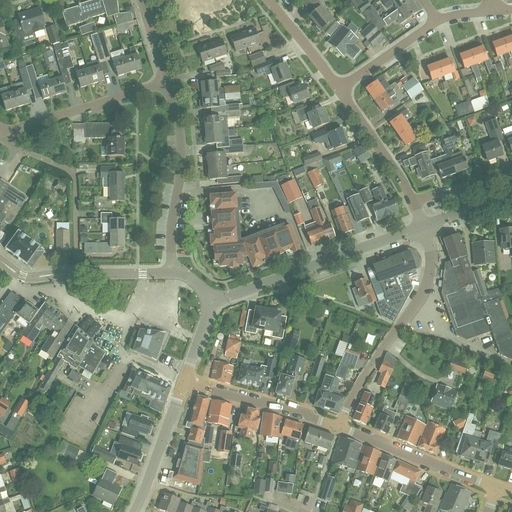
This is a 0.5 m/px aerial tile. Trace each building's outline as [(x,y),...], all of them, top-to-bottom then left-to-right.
[(89,6),(93,18),(106,14),(107,18),(119,15),(116,0),(99,0),(100,2),(89,6)] [(382,0),(382,1),(387,9),(394,4),(398,9),(410,1),(409,0),(382,0)] [(316,24),(313,27),(319,33),(332,22),(332,23),(335,20),(325,7),(324,8),(319,1),(308,10),(312,14),(310,17),(316,24)] [(371,7),(367,1),(357,8),(362,14),(364,12),(371,7)] [(406,21),(406,20),(418,11),(410,1),(398,9),(393,13),(384,19),(382,20),(386,25),(387,27),(396,20),(400,25),(406,21)] [(93,18),(89,6),(81,8),(80,5),(79,6),(79,8),(63,12),(67,27),(88,21),(88,20),(93,18)] [(374,5),(371,7),(364,12),(371,24),(374,26),(382,20),(384,19),(374,5)] [(33,29),(32,30),(33,33),(45,30),(44,26),(45,26),(40,9),(33,11),(35,17),(30,19),(33,29)] [(35,17),(33,11),(18,15),(20,19),(23,30),(15,33),(21,51),(25,50),(24,47),(25,47),(24,41),(23,41),(22,37),(33,33),(32,30),(33,29),(30,19),(35,17)] [(0,49),(9,47),(5,35),(6,35),(1,21),(0,20),(0,49)] [(94,23),(79,28),(82,35),(97,30),(94,23)] [(118,33),(130,29),(128,23),(116,27),(118,33)] [(371,24),(360,34),(366,40),(378,30),(374,26),(371,24)] [(360,51),(352,45),(357,39),(341,26),(334,35),(327,43),(343,56),(346,53),(353,59),(360,51)] [(52,45),(60,42),(55,27),(47,29),(52,45)] [(248,48),(260,44),(255,29),(243,33),(248,48)] [(378,30),(366,40),(375,49),(385,39),(378,30)] [(236,52),(248,48),(243,33),(231,37),(236,52)] [(210,44),(215,59),(227,55),(222,40),(210,44)] [(504,40),(493,44),(497,57),(504,55),(508,68),(511,66),(511,61),(509,53),(504,40)] [(215,59),(210,44),(198,48),(203,63),(215,59)] [(101,46),(94,48),(98,60),(99,64),(106,62),(101,46)] [(126,58),(130,73),(142,69),(135,47),(130,49),(132,56),(126,58)] [(471,52),(476,65),(485,62),(489,74),(497,72),(495,66),(492,66),(489,59),(487,60),(483,48),(471,52)] [(61,71),(67,69),(64,57),(61,50),(55,51),(58,59),(57,59),(61,71)] [(264,57),(262,52),(249,57),(251,62),(264,57)] [(476,65),(471,52),(460,56),(465,69),(471,67),(473,73),(474,73),(476,79),(480,78),(476,65)] [(64,57),(67,69),(74,67),(70,55),(64,57)] [(266,62),(264,57),(251,62),(253,68),(255,67),(266,62)] [(130,73),(126,58),(114,62),(118,77),(130,73)] [(277,85),(291,79),(285,64),(280,66),(277,58),(266,62),(255,67),(258,75),(265,73),(266,76),(273,74),(277,85)] [(438,63),(443,77),(452,73),(455,80),(459,79),(457,72),(455,73),(450,59),(438,63)] [(88,70),(93,84),(105,81),(100,66),(99,64),(98,60),(87,64),(87,65),(88,70)] [(222,62),(209,67),(211,73),(216,72),(225,70),(222,62)] [(443,77),(438,63),(427,67),(432,81),(443,77)] [(82,67),(83,71),(76,73),(81,88),(93,84),(88,70),(87,65),(82,67)] [(33,67),(26,69),(33,92),(40,90),(39,85),(33,67)] [(26,69),(20,71),(23,82),(26,89),(32,87),(26,69)] [(377,82),(366,89),(374,101),(385,93),(383,91),(378,84),(385,79),(382,75),(375,80),(377,82)] [(51,81),(55,96),(67,92),(63,77),(51,81)] [(411,99),(423,91),(413,78),(402,86),(411,99)] [(55,96),(51,81),(39,85),(40,90),(43,100),(55,96)] [(23,82),(11,86),(18,107),(30,104),(26,89),(23,82)] [(199,91),(202,91),(202,96),(225,95),(225,94),(224,89),(218,89),(217,82),(201,83),(201,84),(198,84),(199,91)] [(290,95),(291,96),(294,104),(309,99),(304,86),(296,89),(294,82),(279,88),(283,98),(290,95)] [(383,91),(385,93),(374,101),(382,112),(393,105),(389,99),(395,95),(393,91),(398,88),(395,83),(383,91)] [(18,107),(11,86),(6,87),(8,94),(2,96),(6,111),(18,107)] [(224,87),(224,89),(225,94),(240,93),(239,86),(224,87)] [(241,100),(240,93),(225,94),(225,102),(241,100)] [(203,109),(219,108),(219,101),(225,100),(225,95),(202,96),(202,102),(199,102),(200,109),(203,109)] [(473,112),(490,106),(486,96),(470,102),(472,108),(473,112)] [(471,113),(473,112),(472,108),(470,102),(463,104),(466,115),(471,113)] [(313,130),(329,124),(323,109),(310,114),(308,107),(296,111),(301,124),(310,120),(313,130)] [(398,135),(415,123),(414,121),(407,126),(402,118),(409,114),(406,110),(400,114),(401,116),(390,123),(398,135)] [(226,121),(225,117),(204,119),(205,132),(228,130),(227,121),(226,121)] [(498,143),(503,141),(495,119),(485,123),(493,143),(482,147),(485,155),(484,155),(486,161),(487,160),(488,162),(503,156),(500,148),(498,143)] [(454,125),(457,134),(470,129),(467,120),(454,125)] [(417,125),(415,123),(398,135),(406,146),(417,139),(411,131),(414,130),(416,133),(420,129),(417,125)] [(108,157),(124,157),(124,138),(120,138),(120,124),(85,124),(71,124),(71,130),(74,130),(74,143),(85,142),(85,139),(109,139),(109,147),(108,147),(108,157)] [(334,150),(347,145),(341,129),(328,134),(326,130),(312,135),(315,143),(320,141),(321,144),(325,142),(328,151),(333,149),(334,150)] [(206,145),(227,143),(227,139),(229,138),(228,130),(205,132),(206,145)] [(446,145),(443,147),(444,151),(448,150),(448,152),(451,151),(454,149),(452,143),(456,141),(454,135),(443,139),(446,145)] [(243,139),(229,140),(230,148),(243,147),(243,139)] [(230,148),(219,149),(219,154),(225,153),(225,155),(244,153),(243,147),(230,148)] [(358,147),(352,151),(362,165),(368,161),(358,147)] [(437,167),(433,168),(435,174),(438,173),(439,174),(440,174),(442,179),(456,174),(450,156),(453,155),(451,151),(448,152),(448,150),(444,151),(447,157),(446,158),(444,160),(445,164),(437,167)] [(320,152),(303,158),(305,166),(322,160),(320,152)] [(453,155),(450,156),(456,174),(468,169),(466,164),(467,164),(466,162),(465,162),(462,152),(453,155)] [(219,154),(207,155),(208,162),(205,162),(206,168),(226,166),(225,155),(225,153),(219,154)] [(427,153),(415,157),(419,169),(417,170),(419,178),(422,177),(423,179),(435,175),(435,174),(433,168),(427,153)] [(322,160),(326,167),(325,167),(328,173),(334,171),(332,165),(341,162),(339,154),(322,160)] [(322,161),(305,170),(310,181),(320,176),(318,174),(326,170),(322,161)] [(227,177),(226,166),(206,168),(206,173),(209,173),(209,181),(224,179),(227,179),(227,177)] [(110,178),(110,188),(124,188),(124,173),(112,173),(112,168),(101,168),(101,173),(97,173),(97,178),(101,178),(110,178)] [(242,176),(227,177),(227,179),(224,179),(224,184),(243,182),(242,176)] [(281,186),(289,204),(302,198),(294,180),(281,186)] [(277,182),(249,185),(250,190),(274,187),(286,214),(291,211),(277,182)] [(2,197),(0,195),(0,226),(3,221),(10,226),(27,199),(8,187),(2,197)] [(377,189),(388,217),(398,213),(392,199),(387,201),(382,187),(377,189)] [(112,202),(124,202),(124,188),(110,188),(104,188),(104,198),(95,198),(95,208),(112,208),(112,202)] [(365,205),(373,201),(367,188),(359,192),(365,205)] [(378,221),(388,217),(377,189),(372,191),(377,204),(372,206),(378,221)] [(237,211),(236,194),(210,196),(210,206),(215,205),(215,212),(211,212),(213,230),(214,230),(214,236),(210,237),(211,246),(214,246),(215,251),(214,251),(215,261),(219,261),(220,267),(228,266),(228,268),(238,268),(237,266),(242,265),(242,262),(237,244),(234,211),(237,211)] [(362,203),(358,194),(347,200),(357,223),(369,218),(362,203)] [(326,224),(319,207),(314,209),(326,241),(335,237),(330,223),(326,224)] [(340,235),(354,230),(348,216),(345,208),(340,210),(343,218),(335,221),(340,235)] [(326,241),(314,209),(310,210),(314,222),(304,226),(306,232),(311,246),(326,241)] [(302,211),(295,213),(300,225),(306,222),(302,211)] [(111,234),(125,233),(124,219),(112,219),(112,214),(102,214),(102,224),(111,224),(111,234)] [(244,244),(237,244),(242,262),(250,261),(253,268),(262,265),(260,261),(266,258),(266,260),(283,253),(283,252),(291,249),(293,253),(299,250),(290,226),(244,244)] [(511,256),(511,228),(500,230),(502,249),(510,249),(511,256)] [(57,231),(57,251),(69,251),(69,231),(57,231)] [(511,359),(511,337),(498,299),(483,304),(481,299),(458,234),(457,232),(439,238),(448,262),(445,263),(444,273),(441,294),(456,336),(466,341),(492,332),(500,355),(511,360),(511,359)] [(18,233),(6,250),(32,268),(44,251),(18,233)] [(113,248),(125,248),(125,233),(111,234),(111,243),(102,243),(85,243),(85,254),(102,254),(113,254),(113,248)] [(473,244),(475,260),(477,260),(478,265),(494,264),(492,242),(473,244)] [(395,277),(421,268),(418,260),(417,256),(414,252),(409,250),(404,250),(399,252),(395,255),(394,258),(388,260),(389,261),(368,269),(370,276),(376,274),(377,278),(383,294),(385,300),(406,292),(410,291),(403,275),(395,278),(395,277)] [(480,294),(481,293),(487,292),(479,270),(472,272),(480,294)] [(383,294),(377,278),(371,280),(376,296),(383,294)] [(375,302),(375,303),(376,303),(368,282),(366,283),(365,279),(355,283),(356,287),(352,289),(359,308),(375,302)] [(482,298),(481,299),(483,304),(498,299),(501,298),(500,288),(487,292),(481,293),(480,294),(482,298)] [(399,313),(408,297),(406,292),(385,300),(376,303),(375,303),(380,316),(393,323),(399,313)] [(0,334),(15,314),(30,324),(39,311),(25,301),(24,302),(11,293),(0,307),(0,334)] [(45,303),(40,310),(39,311),(30,325),(22,335),(27,339),(30,335),(35,338),(43,327),(41,325),(40,326),(38,324),(40,322),(43,324),(53,309),(45,303)] [(269,308),(261,307),(260,309),(256,308),(254,321),(247,320),(245,332),(256,334),(257,329),(265,330),(269,308)] [(277,310),(269,308),(265,330),(273,332),(272,337),(283,339),(285,327),(278,326),(281,313),(277,312),(277,310)] [(55,333),(64,317),(53,309),(43,324),(40,322),(38,324),(40,326),(41,325),(43,327),(45,325),(55,332),(55,333)] [(53,357),(73,323),(64,317),(55,333),(55,332),(45,346),(50,349),(47,354),(53,357)] [(100,362),(106,353),(97,347),(96,348),(91,345),(93,342),(75,325),(71,332),(71,333),(45,377),(42,382),(39,387),(46,391),(64,361),(69,364),(69,365),(76,370),(78,367),(92,375),(97,367),(102,371),(105,365),(100,362)] [(155,360),(165,333),(140,330),(133,350),(155,360)] [(287,330),(282,347),(295,351),(300,334),(287,330)] [(240,339),(230,336),(225,355),(235,358),(240,339)] [(0,344),(0,347),(7,352),(12,346),(4,340),(0,344)] [(359,357),(345,352),(334,377),(345,380),(349,367),(355,369),(359,357)] [(107,365),(114,362),(111,356),(104,359),(107,365)] [(276,393),(278,393),(277,395),(282,397),(283,395),(289,397),(296,374),(301,375),(305,360),(291,356),(286,377),(281,375),(276,393)] [(325,359),(318,357),(317,357),(311,376),(319,378),(325,359)] [(469,363),(458,359),(453,357),(448,368),(465,375),(468,366),(469,363)] [(267,367),(262,366),(261,369),(242,365),(239,382),(248,384),(251,385),(251,384),(260,386),(263,374),(266,375),(265,377),(272,378),(276,362),(269,360),(267,367)] [(389,377),(394,365),(384,360),(379,372),(389,377)] [(233,366),(215,361),(211,379),(229,384),(233,366)] [(483,377),(493,379),(495,371),(486,368),(483,377)] [(152,409),(161,413),(165,402),(171,386),(133,370),(123,391),(131,395),(134,389),(156,398),(152,409)] [(81,377),(72,371),(67,378),(77,384),(81,377)] [(376,373),(368,388),(378,392),(385,378),(376,373)] [(334,378),(328,377),(323,375),(318,390),(319,390),(314,406),(324,409),(324,408),(334,378)] [(334,378),(324,408),(324,409),(338,414),(343,397),(332,394),(332,391),(336,393),(340,380),(334,378)] [(499,381),(493,379),(490,385),(496,387),(499,381)] [(408,405),(414,389),(404,385),(397,401),(408,405)] [(450,410),(457,392),(437,385),(431,404),(450,410)] [(353,419),(365,425),(372,408),(370,407),(374,396),(365,392),(353,419)] [(203,438),(206,427),(205,427),(206,425),(205,424),(206,424),(203,423),(210,400),(197,396),(189,423),(193,424),(192,429),(191,428),(188,441),(189,441),(188,445),(184,444),(179,461),(178,461),(174,478),(199,485),(205,439),(203,438)] [(13,431),(19,420),(21,417),(22,418),(30,404),(21,398),(12,416),(11,417),(11,420),(7,427),(13,431)] [(0,412),(3,415),(10,405),(1,399),(0,400),(0,412)] [(228,426),(231,405),(212,400),(208,422),(228,426)] [(393,420),(393,421),(396,414),(384,408),(375,429),(387,434),(393,420)] [(259,412),(246,409),(245,414),(242,413),(239,428),(242,428),(240,436),(251,439),(253,431),(256,432),(260,418),(257,417),(259,412)] [(279,438),(281,417),(264,413),(261,435),(279,438)] [(148,418),(142,415),(141,418),(133,415),(128,428),(124,427),(121,433),(135,437),(137,432),(147,435),(148,434),(150,435),(152,428),(150,427),(152,422),(148,420),(148,418)] [(416,447),(426,425),(407,416),(397,438),(416,447)] [(293,445),(294,445),(299,446),(303,434),(301,433),(303,426),(286,421),(282,435),(295,439),(293,445)] [(435,455),(445,429),(428,422),(417,448),(435,455)] [(473,460),(479,441),(471,438),(475,426),(466,423),(458,444),(463,446),(460,456),(473,460)] [(14,431),(7,427),(2,436),(9,440),(14,431)] [(317,446),(321,432),(309,428),(304,442),(317,446)] [(501,434),(490,430),(486,443),(479,441),(473,460),(486,464),(489,453),(495,455),(501,434)] [(230,454),(233,433),(220,432),(218,452),(230,454)] [(334,436),(321,432),(317,446),(329,450),(334,436)] [(133,441),(120,436),(118,443),(122,445),(117,458),(136,465),(138,460),(141,461),(143,454),(141,453),(141,452),(131,448),(133,441)] [(354,473),(362,445),(340,437),(332,463),(349,468),(348,471),(354,473)] [(80,450),(69,445),(64,456),(75,461),(80,450)] [(113,465),(117,457),(94,446),(90,455),(113,465)] [(373,476),(382,453),(364,447),(356,470),(373,476)] [(511,449),(506,447),(505,453),(502,452),(498,466),(511,470),(511,466),(511,449)] [(312,462),(315,454),(309,452),(306,460),(312,462)] [(231,454),(230,468),(240,469),(242,456),(231,454)] [(375,477),(383,481),(381,487),(385,489),(388,482),(387,482),(397,460),(383,454),(375,477)] [(318,467),(322,468),(323,466),(324,466),(327,458),(321,457),(318,467)] [(407,511),(410,506),(415,499),(414,498),(421,488),(414,484),(420,472),(397,461),(392,475),(405,481),(400,492),(409,496),(401,507),(407,511)] [(114,505),(121,489),(112,485),(113,482),(114,483),(118,474),(107,469),(102,480),(101,479),(93,495),(114,505)] [(337,479),(328,476),(320,499),(330,502),(337,479)] [(254,494),(264,496),(266,481),(255,480),(254,494)] [(446,511),(462,511),(468,499),(470,492),(451,484),(440,510),(446,511)] [(191,486),(186,489),(192,496),(196,493),(191,486)] [(437,503),(441,493),(428,487),(425,494),(421,492),(416,505),(426,509),(425,511),(435,511),(439,504),(437,503)] [(163,511),(170,511),(176,498),(163,493),(157,510),(163,511)] [(8,498),(0,500),(0,511),(5,511),(4,505),(10,503),(8,498)] [(183,511),(186,505),(180,503),(181,500),(176,498),(170,511),(183,511)] [(351,500),(349,505),(345,504),(342,511),(361,511),(364,504),(351,500)] [(186,505),(183,511),(197,511),(198,509),(197,509),(199,504),(192,502),(191,506),(186,505)] [(198,509),(197,511),(210,511),(213,505),(207,503),(204,511),(198,509)]
